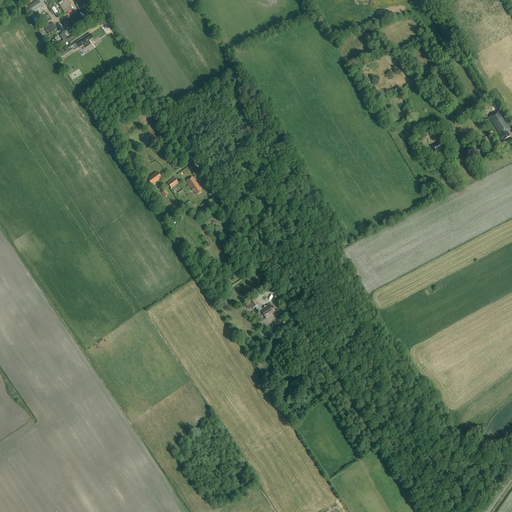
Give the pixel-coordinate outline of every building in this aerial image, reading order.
[(32,13),(42,6),(38,0),(28,6),(32,13)] [(71,8),(66,0),(62,0),(64,3),(60,5),(65,13),(71,8)] [(79,10),(90,3),(89,0),(79,6),(77,3),(75,4),(79,10)] [(79,29),(82,27),(85,26),(79,14),(75,16),(77,20),(74,21),(79,29)] [(40,24),(41,24),(50,18),(48,15),(38,21),(40,24)] [(66,22),(73,32),(74,33),(77,31),(75,29),(69,20),(66,22)] [(57,29),(53,23),(45,28),(49,35),(57,29)] [(68,42),(65,37),(63,33),(60,35),(63,41),(59,44),(61,48),(68,44),(67,43),(68,42)] [(78,48),(93,38),(90,34),(87,36),(86,35),(80,40),(80,39),(75,43),(78,48)] [(62,49),(66,54),(75,48),(71,43),(62,49)] [(511,129),(500,111),(489,117),(500,135),(498,137),(501,142),(503,140),(510,136),(507,132),(511,129)] [(435,152),(446,147),(443,142),(438,144),(437,143),(432,146),(435,152)] [(157,172),(147,179),(151,186),(161,178),(157,172)] [(200,187),(192,177),(186,181),(195,193),(196,192),(197,194),(201,191),(200,190),(202,189),(201,187),(200,187)] [(172,188),(178,183),(175,178),(168,183),(172,188)] [(258,304),(254,297),(247,301),(248,302),(249,303),(246,305),(248,309),(252,306),(253,308),(258,304)] [(261,311),(266,318),(276,311),(272,306),(270,307),(269,305),(261,311)]
